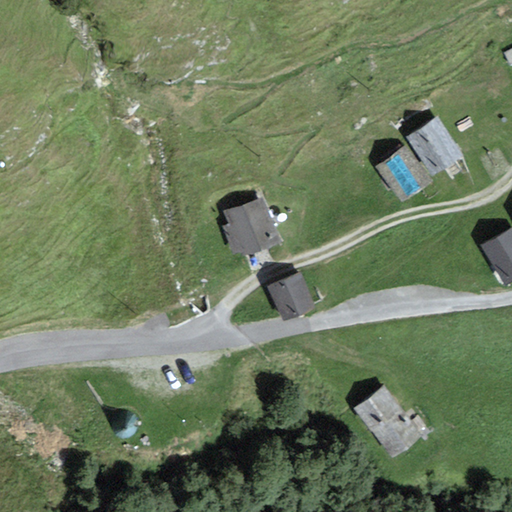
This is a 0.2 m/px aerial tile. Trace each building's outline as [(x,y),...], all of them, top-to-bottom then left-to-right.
[(437,115),(407,136),(433,173),(463,152),(437,115)] [(376,165),(400,198),(430,177),(405,144),(376,165)] [(262,197),(218,212),(232,252),(276,236),(262,197)] [(511,226),(481,244),(503,282),(511,276),(511,226)] [(312,302),(299,272),(266,286),(279,317),(312,302)] [(384,384),(355,406),(393,455),(422,432),(384,384)]
